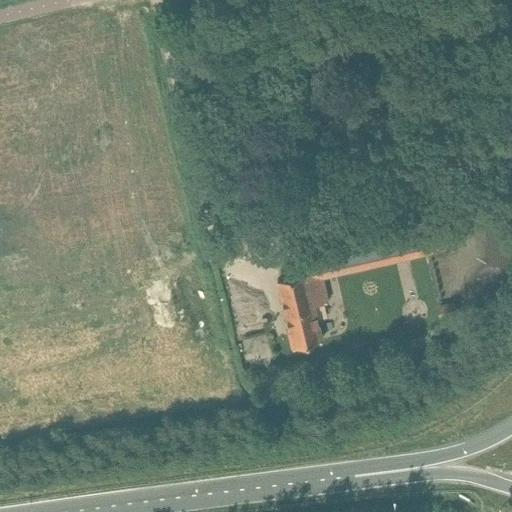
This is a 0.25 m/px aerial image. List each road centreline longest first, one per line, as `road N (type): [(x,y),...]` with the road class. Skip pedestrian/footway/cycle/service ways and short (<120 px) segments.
road 1 (track): [(229,260),(157,0)]
road 2 (motorway): [(388,480),(133,511)]
road 3 (motorway): [(511,427),(388,480)]
road 4 (motorway): [(511,488),(464,474),(388,480)]
